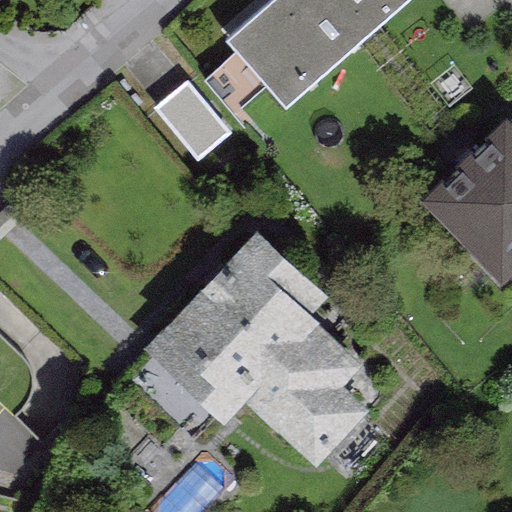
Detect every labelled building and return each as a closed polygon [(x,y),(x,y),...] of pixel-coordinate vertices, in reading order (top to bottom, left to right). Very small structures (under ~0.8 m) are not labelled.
[(254,0),(225,26),(238,42),(284,94),(392,0),(254,0)] [(238,42),(201,70),(233,107),(268,77),(238,42)] [(203,174),(237,145),(194,93),(159,122),(203,174)] [(511,103),(508,99),(419,183),(500,268),(511,256),(511,103)] [(16,192),(0,207),(0,235),(30,207),(16,192)] [(326,281),(255,216),(225,249),(222,246),(201,269),(203,271),(143,337),(224,410),(242,390),(313,455),(365,398),(339,374),(360,352),(314,310),(318,306),(310,298),(326,281)]
